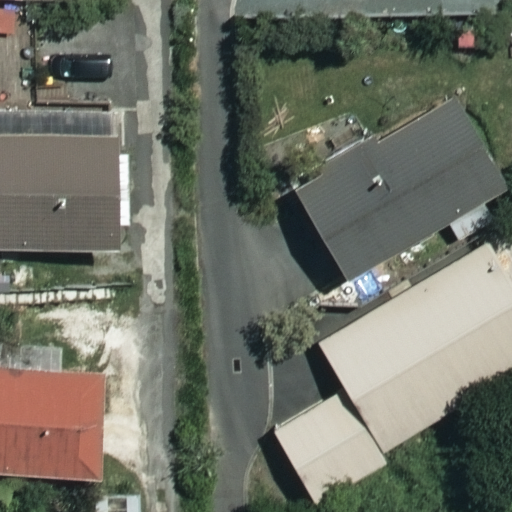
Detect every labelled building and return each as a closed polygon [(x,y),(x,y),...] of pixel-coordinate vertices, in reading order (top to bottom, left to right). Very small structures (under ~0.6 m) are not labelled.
[(280,176),(329,265),(440,203),(455,230),(503,203),(439,88),(280,176)] [(95,128),(0,132),(0,238),(100,234),(95,128)] [(511,358),(511,293),(480,238),(310,336),(336,382),(264,424),(304,493),(376,451),(370,441),(511,358)] [(0,462),(85,461),(83,357),(0,358),(0,462)] [(136,511),(137,492),(94,492),(94,511),(136,511)]
